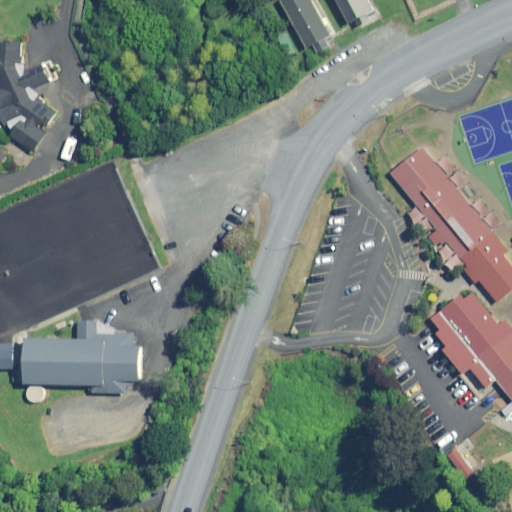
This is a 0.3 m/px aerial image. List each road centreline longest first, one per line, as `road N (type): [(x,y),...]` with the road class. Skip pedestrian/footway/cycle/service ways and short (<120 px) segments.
road 1 (tertiary): [(182,511),(288,213),(320,152),(397,73),(511,16)]
road 2 (unknown): [(320,152),(242,161),(169,198)]
